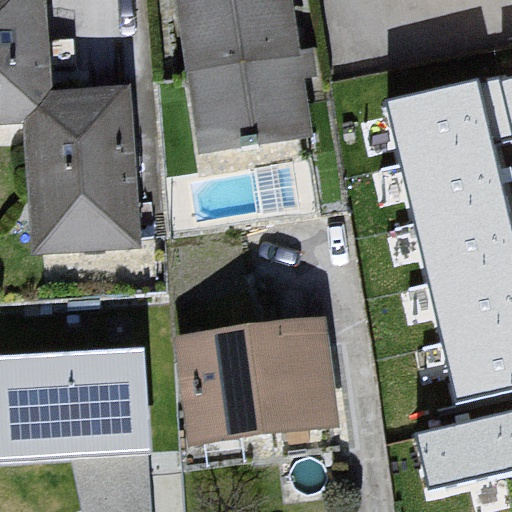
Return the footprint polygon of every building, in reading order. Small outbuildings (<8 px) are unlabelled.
[(35,0),(0,0),(0,126),(16,125),(46,96),(35,0)] [(280,0),(168,0),(192,154),(300,138),(280,0)] [(368,0),(370,10),(420,0),(368,0)] [(511,73),(481,80),(495,140),(511,136),(511,73)] [(481,80),(388,101),(456,403),(511,390),(511,218),(495,140),(481,80)] [(122,92),(46,96),(16,125),(27,259),(133,250),(122,92)] [(319,324),(167,345),(178,449),(330,427),(319,324)] [(151,511),(141,354),(0,360),(0,468),(64,464),(74,511),(151,511)] [(511,468),(511,411),(417,434),(430,488),(511,468)]
